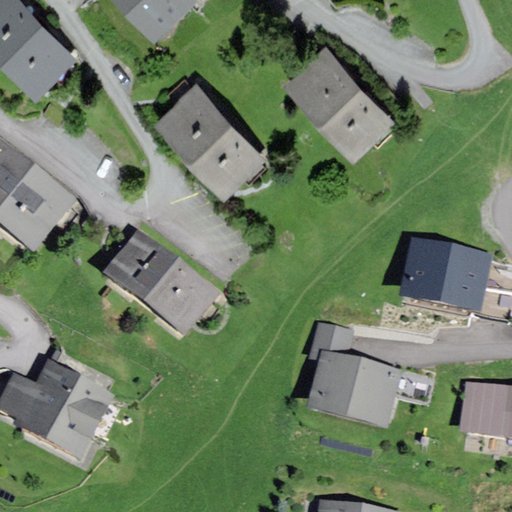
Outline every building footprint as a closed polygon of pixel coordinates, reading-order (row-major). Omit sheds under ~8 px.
[(72,56),(19,0),(0,0),(0,49),(37,89),(72,56)] [(123,0),(155,35),(193,0),(123,0)] [(326,47),(287,82),(351,152),(389,117),(326,47)] [(260,154),(197,86),(160,119),(223,188),(260,154)] [(0,143),(0,220),(34,248),(71,201),(0,143)] [(142,234),(112,272),(187,330),(217,292),(142,234)] [(490,260),(413,245),(402,302),(479,317),(490,260)] [(323,363),(311,413),(385,431),(398,376),(344,363),(351,335),(320,328),(312,360),(323,363)] [(111,396),(50,366),(39,387),(19,377),(3,408),(22,417),(19,424),(82,455),(111,396)] [(511,391),(468,387),(463,435),(511,440),(511,391)]
